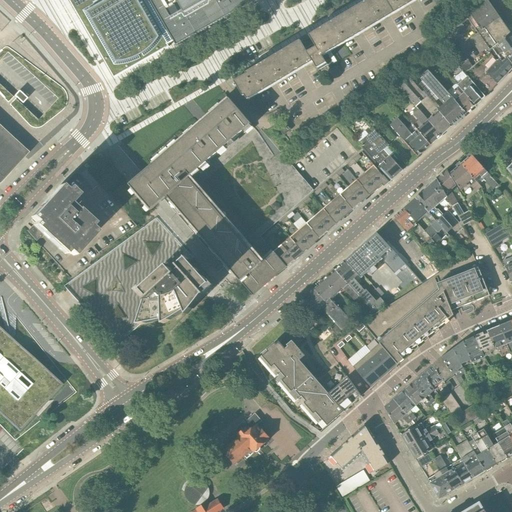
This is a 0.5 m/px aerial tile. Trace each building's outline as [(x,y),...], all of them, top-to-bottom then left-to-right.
[(70,0),(114,75),(168,44),(167,41),(173,38),(176,43),(250,0),(70,0)] [(247,74),(237,81),(238,87),(244,97),(246,96),(248,100),(250,99),(250,100),(313,62),(317,68),(318,71),(328,65),(330,70),(332,69),(335,67),(327,54),(417,0),(368,0),(246,73),(247,74)] [(478,33),(479,33),(485,28),(500,18),(496,11),(487,0),(483,0),(461,16),(465,21),(468,19),(478,33)] [(500,18),(485,28),(496,44),(511,33),(504,24),(500,18)] [(509,56),(511,59),(511,34),(511,33),(496,44),(485,28),(479,33),(483,39),(482,39),(488,49),(492,47),(500,58),(501,57),(504,60),(509,56)] [(459,45),(449,51),(453,56),(462,51),(459,45)] [(462,51),(453,56),(456,61),(466,56),(462,51)] [(485,54),(507,74),(511,68),(511,59),(509,56),(504,60),(501,57),(500,58),(498,61),(489,51),(485,54)] [(475,65),(496,85),(507,74),(485,54),(474,63),(475,65)] [(466,56),(456,61),(461,67),(470,61),(466,56)] [(470,61),(461,67),(465,73),(473,66),(470,61)] [(496,85),(475,65),(473,66),(465,73),(486,96),(496,85)] [(431,102),(452,126),(466,114),(452,96),(449,92),(449,93),(428,69),(423,74),(425,75),(421,79),(437,96),(431,102)] [(459,86),(476,105),(486,96),(465,73),(463,70),(452,79),(459,86)] [(428,119),(442,135),(452,126),(431,102),(407,74),(396,84),(416,107),(422,101),(434,115),(428,119)] [(452,96),(466,114),(476,105),(459,86),(454,90),(456,92),(452,96)] [(26,111),(48,110),(48,103),(55,103),(55,87),(37,88),(38,102),(25,103),(26,111)] [(152,165),(153,166),(137,179),(130,185),(152,210),(159,204),(168,196),(227,265),(254,296),(285,269),(286,268),(273,252),(272,253),(262,262),(189,178),(252,124),(230,99),(152,165)] [(414,125),(431,145),(442,135),(428,119),(419,109),(413,114),(419,121),(414,125)] [(418,157),(431,145),(414,125),(413,126),(412,124),(406,129),(397,119),(389,125),(418,157)] [(285,121),(277,127),(284,135),(292,129),(285,121)] [(0,182),(24,156),(28,153),(28,152),(0,126),(0,182)] [(388,146),(373,130),(368,134),(366,131),(357,139),(392,180),(403,170),(384,150),(388,146)] [(461,164),(480,184),(484,180),(493,190),(499,185),(470,153),(466,156),(468,158),(461,164)] [(483,187),(480,184),(461,164),(460,162),(455,166),(457,168),(451,174),(461,190),(469,184),(477,192),(483,187)] [(382,185),(384,186),(389,182),(388,180),(387,181),(374,165),(365,172),(379,188),(382,185)] [(447,198),(452,207),(457,204),(458,203),(450,191),(454,187),(453,186),(455,185),(447,170),(436,179),(447,198)] [(370,195),(379,188),(365,172),(357,180),(370,195)] [(459,223),(454,218),(448,211),(444,215),(438,210),(436,210),(435,209),(447,198),(436,179),(415,198),(442,229),(447,234),(459,223)] [(367,200),(366,199),(370,195),(357,180),(349,187),(362,202),(363,203),(367,200)] [(60,185),(31,217),(33,219),(37,222),(33,225),(65,254),(67,252),(68,251),(73,256),(95,232),(93,230),(90,227),(93,224),(77,209),(76,210),(69,204),(75,197),(77,195),(69,187),(67,189),(66,190),(60,185)] [(353,210),(362,202),(349,187),(340,194),(353,210)] [(345,217),(353,210),(340,194),(332,202),(345,217)] [(424,231),(431,238),(436,234),(437,233),(438,233),(442,229),(415,198),(404,209),(417,223),(424,217),(431,225),(424,231)] [(345,219),(344,218),(345,217),(332,202),(323,209),(337,224),(340,221),(341,222),(345,219)] [(452,207),(457,215),(463,225),(474,219),(469,211),(463,214),(457,204),(452,207)] [(337,224),(323,209),(315,216),(328,231),(337,224)] [(417,223),(404,209),(395,217),(408,232),(413,227),(415,230),(414,231),(430,248),(431,247),(434,250),(438,246),(436,245),(431,238),(424,231),(417,223)] [(328,231),(315,216),(307,223),(320,239),(328,231)] [(298,231),(311,246),(312,247),(317,243),(316,242),(320,239),(307,223),(298,231)] [(498,244),(495,238),(508,230),(504,223),(500,225),(485,234),(492,248),(498,244)] [(307,250),(308,251),(312,247),(311,246),(298,231),(290,238),(303,253),(307,250)] [(406,294),(423,284),(405,265),(406,264),(377,233),(353,255),(346,260),(361,277),(368,272),(382,259),(395,273),(399,269),(401,271),(397,275),(403,282),(400,286),(406,294)] [(431,238),(436,245),(442,240),(436,234),(431,238)] [(281,245),(295,260),(303,253),(290,238),(281,245)] [(286,268),(295,260),(281,245),(273,252),(286,268)] [(138,276),(148,287),(140,324),(164,319),(164,323),(172,319),(179,315),(186,310),(188,314),(193,307),(199,301),(204,294),(205,295),(206,294),(214,287),(190,261),(183,252),(176,257),(170,248),(138,276)] [(472,252),(423,284),(406,294),(399,299),(428,338),(449,320),(448,319),(453,315),(452,311),(490,295),(472,252)] [(511,281),(511,280),(511,257),(503,261),(511,281)] [(375,314),(387,306),(376,295),(374,296),(366,287),(363,289),(357,281),(361,277),(346,260),(335,270),(359,296),(361,298),(375,314)] [(326,278),(339,293),(340,293),(344,289),(354,300),(359,296),(335,270),(326,278)] [(343,322),(338,326),(341,330),(352,321),(336,303),(341,298),(337,294),(339,293),(326,278),(314,290),(343,322)] [(387,306),(392,303),(378,287),(376,289),(372,284),(369,287),(376,295),(387,306)] [(338,326),(343,322),(314,290),(304,299),(316,313),(322,308),(338,326)] [(387,306),(375,314),(370,317),(362,324),(398,365),(428,338),(399,299),(392,303),(387,306)] [(499,325),(511,353),(511,352),(511,322),(511,320),(499,325)] [(300,360),(305,355),(302,351),(304,349),(293,336),(279,322),(250,348),(255,359),(298,409),(305,403),(314,414),(316,412),(322,418),(321,418),(322,419),(321,420),(320,420),(319,420),(320,422),(322,420),(328,426),(344,411),(329,393),(300,360)] [(363,324),(357,329),(359,332),(365,327),(363,324)] [(495,349),(496,349),(497,351),(499,354),(501,357),(505,355),(511,353),(499,325),(487,330),(495,349)] [(0,413),(19,432),(63,385),(0,326),(0,413)] [(475,335),(484,357),(491,354),(490,353),(493,352),(497,351),(496,349),(495,349),(487,330),(475,335)] [(473,361),(473,362),(484,357),(475,335),(464,341),(473,361)] [(454,348),(461,364),(462,364),(463,366),(469,363),(468,361),(470,360),(471,362),(473,362),(473,361),(464,341),(463,342),(454,348)] [(380,344),(371,351),(389,373),(389,372),(390,370),(395,365),(396,366),(398,365),(380,344)] [(442,357),(455,376),(459,382),(462,379),(460,377),(465,374),(461,364),(454,348),(442,357)] [(371,351),(362,359),(380,380),(381,377),(387,372),(388,374),(389,373),(371,351)] [(433,365),(445,383),(448,381),(455,376),(442,357),(433,365)] [(362,359),(353,367),(371,388),(372,387),(372,385),(378,380),(379,381),(380,380),(362,359)] [(446,396),(451,393),(449,391),(445,383),(433,365),(428,370),(427,369),(425,372),(424,373),(435,391),(436,389),(441,386),(446,396)] [(338,372),(334,367),(327,374),(331,378),(338,372)] [(435,391),(424,373),(412,383),(432,405),(432,404),(435,408),(439,405),(430,395),(435,391)] [(320,380),(324,384),(331,378),(327,374),(320,380)] [(353,404),(358,399),(361,396),(361,397),(362,396),(348,377),(338,386),(353,404)] [(466,383),(462,379),(459,382),(461,386),(462,385),(467,393),(475,389),(470,381),(466,383)] [(454,388),(448,381),(445,383),(449,391),(454,388)] [(432,405),(412,383),(408,387),(407,387),(404,389),(404,390),(402,392),(414,405),(420,400),(428,408),(432,405)] [(338,386),(329,393),(344,410),(348,407),(348,408),(353,404),(338,386)] [(414,405),(402,392),(401,392),(398,395),(398,396),(393,400),(412,422),(416,418),(409,409),(414,405)] [(463,411),(453,397),(443,403),(451,415),(459,429),(481,415),(474,404),(463,411)] [(412,422),(393,400),(384,407),(394,423),(402,417),(408,425),(412,422)] [(257,425),(261,420),(255,413),(248,419),(244,423),(243,422),(236,427),(237,429),(236,430),(241,437),(225,450),(235,463),(244,455),(247,459),(255,452),(257,452),(258,451),(260,449),(260,447),(269,439),(257,425)] [(511,426),(507,419),(502,423),(505,428),(511,440),(511,426)] [(408,447),(437,430),(437,429),(442,426),(439,423),(435,426),(435,425),(428,429),(429,431),(428,432),(426,429),(425,429),(421,423),(401,435),(402,436),(402,437),(404,441),(405,441),(408,447)] [(365,425),(331,456),(344,470),(362,454),(374,473),(390,463),(368,426),(365,425)] [(511,454),(511,440),(505,428),(494,435),(498,443),(507,457),(511,454)] [(417,461),(421,459),(419,456),(435,447),(432,441),(433,441),(431,437),(433,436),(434,437),(433,438),(434,438),(441,435),(440,434),(439,434),(437,430),(408,447),(412,452),(411,453),(414,456),(417,461)] [(507,457),(498,443),(494,446),(484,430),(478,433),(496,464),(507,457)] [(496,464),(478,433),(472,437),(473,440),(468,443),(485,471),(496,464)] [(485,471),(468,443),(457,450),(462,460),(472,478),(485,471)] [(436,465),(434,462),(430,454),(421,459),(417,461),(421,467),(428,463),(430,468),(436,465)] [(463,484),(452,465),(445,468),(440,459),(434,462),(436,465),(440,471),(451,491),(458,487),(459,487),(462,485),(462,484),(463,484)] [(472,478),(462,460),(452,465),(463,484),(468,481),(469,481),(472,479),(472,478)] [(365,471),(335,488),(342,499),(371,481),(365,471)] [(451,491),(440,471),(428,478),(439,498),(442,496),(443,496),(446,494),(447,493),(451,491)] [(182,490),(184,491),(185,494),(185,497),(187,500),(188,502),(191,503),(193,505),(196,505),(199,505),(202,504),(204,503),(207,501),(208,499),(209,496),(210,493),(209,490),(208,487),(207,485),(205,483),(202,481),(199,480),(196,480),(192,481),(189,479),(182,490)] [(198,510),(194,511),(217,511),(223,509),(218,500),(209,505),(207,503),(198,509),(198,510)] [(487,511),(485,509),(484,509),(480,501),(462,511),(487,511)]
